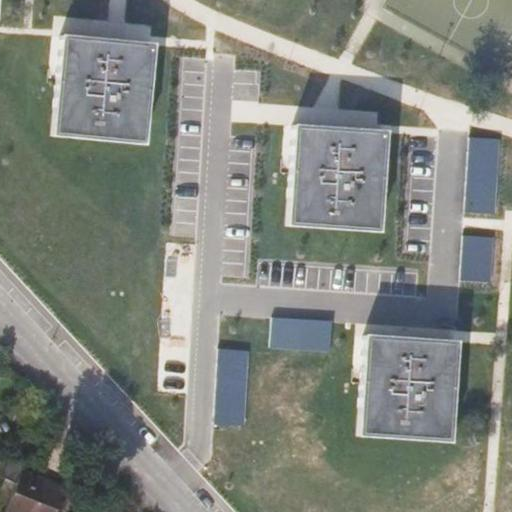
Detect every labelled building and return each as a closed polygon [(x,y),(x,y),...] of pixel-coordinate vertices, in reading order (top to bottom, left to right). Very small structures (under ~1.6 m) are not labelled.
[(149,49),(102,46),(58,43),(53,140),(143,147),(149,49)] [(382,134),(338,131),(292,128),(285,226),(374,231),(382,134)] [(471,138),(467,212),(495,213),(499,140),(471,138)] [(462,236),(460,282),(488,283),(490,238),(462,236)] [(331,323),(271,319),(270,346),(329,349),(331,323)] [(453,342),(414,339),(363,336),(356,435),(446,440),(453,342)] [(219,351),(215,425),(242,426),(246,352),(219,351)] [(290,416),(270,434),(305,473),(325,455),(290,416)] [(56,511),(67,490),(26,470),(28,465),(6,454),(0,466),(0,471),(21,482),(6,511),(7,511),(56,511)]
